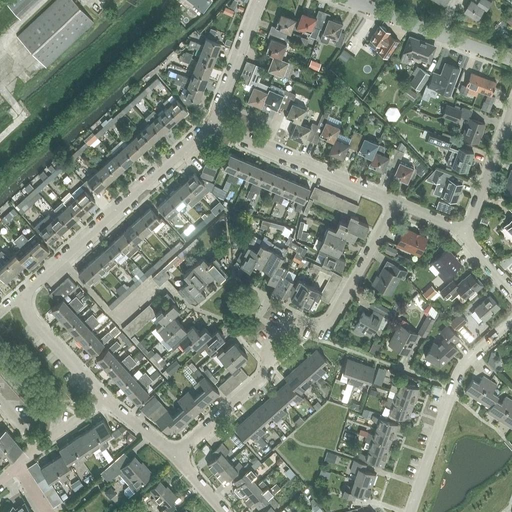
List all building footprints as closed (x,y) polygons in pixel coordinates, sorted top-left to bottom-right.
[(10,0),(6,4),(20,18),(39,0),(10,0)] [(55,0),(16,37),(44,66),(46,67),(94,22),(73,0),(55,0)] [(470,0),(464,10),(479,19),(485,9),(487,10),(492,1),(490,0),(478,0),(477,2),(473,0),(470,0)] [(296,28),(310,33),(309,35),(314,37),(318,28),(324,12),(318,10),(315,18),(301,12),(296,28)] [(329,14),(324,12),(318,28),(323,30),(319,41),(320,42),(326,44),(327,44),(329,36),(336,39),(342,23),(328,18),(329,14)] [(271,26),(269,32),(285,38),(288,39),(290,34),(295,19),(281,13),(275,27),(271,26)] [(387,58),(398,41),(388,35),(389,33),(378,26),(369,40),(370,40),(367,44),(374,49),(377,45),(380,47),(377,51),(387,58)] [(195,31),(187,37),(188,38),(190,40),(188,46),(195,48),(197,43),(191,40),(198,35),(196,33),(195,31)] [(285,38),(269,32),(267,37),(270,39),(265,54),(272,56),(280,59),(286,44),(288,39),(285,38)] [(345,34),(340,32),(335,45),(340,47),(345,34)] [(429,63),(435,46),(409,36),(400,60),(405,62),(408,55),(429,63)] [(205,38),(201,50),(216,56),(220,44),(205,38)] [(211,67),(216,56),(201,50),(197,61),(211,67)] [(191,59),(184,56),(180,55),(178,59),(182,61),(189,63),(191,59)] [(287,62),(280,59),(272,56),(267,70),(282,76),(287,62)] [(207,78),(211,67),(197,61),(192,72),(207,78)] [(433,72),(428,87),(449,95),(459,68),(445,63),(440,74),(433,72)] [(263,69),(255,65),(251,75),(259,78),(263,69)] [(429,75),(419,69),(409,83),(418,89),(429,75)] [(207,78),(192,72),(190,79),(177,73),(174,73),(172,77),(175,79),(203,89),(207,78)] [(478,91),(483,77),(470,72),(465,85),(461,84),(458,92),(465,94),(468,87),(478,91)] [(259,78),(251,75),(248,85),(253,87),(247,101),(261,108),(262,104),(267,92),(256,88),(259,78)] [(157,77),(147,86),(151,90),(160,81),(157,77)] [(487,94),(484,101),(483,101),(480,109),(488,112),(494,96),(491,95),(496,82),(483,77),(478,91),(487,94)] [(198,101),(203,89),(175,79),(173,83),(179,85),(179,86),(186,88),(184,94),(181,93),(179,97),(179,98),(183,102),(191,105),(193,99),(198,101)] [(151,90),(147,86),(139,94),(142,98),(151,90)] [(283,108),(290,92),(284,90),(282,95),(268,89),(267,92),(262,104),(276,110),(278,106),(283,108)] [(312,123),(310,128),(299,123),(306,109),(292,103),(295,95),(290,92),(283,108),(288,110),(285,118),(296,123),(289,137),(304,143),(306,139),(311,141),(317,126),(312,123)] [(142,98),(139,94),(129,102),(133,106),(142,98)] [(172,95),(163,103),(167,108),(177,119),(181,116),(182,117),(187,113),(185,112),(186,111),(172,95)] [(133,106),(129,102),(121,110),(124,114),(133,106)] [(447,105),(441,116),(457,123),(459,117),(467,120),(470,112),(460,109),(460,110),(447,105)] [(167,108),(158,115),(168,127),(177,119),(167,108)] [(124,114),(121,110),(112,118),(111,117),(111,118),(115,122),(124,114)] [(323,111),(317,126),(311,141),(316,144),(319,136),(333,142),(335,138),(336,134),(339,127),(325,122),(329,113),(328,113),(329,112),(328,111),(327,113),(323,111)] [(159,135),(168,127),(158,115),(149,124),(159,135)] [(115,122),(111,118),(107,121),(106,119),(101,124),(103,126),(103,127),(106,130),(115,122)] [(484,123),(469,118),(462,136),(477,142),(484,123)] [(159,135),(149,124),(140,132),(151,143),(159,135)] [(106,130),(103,127),(94,135),(97,138),(106,130)] [(353,131),(350,140),(336,134),(335,138),(333,142),(328,153),(342,159),(348,147),(353,149),(359,134),(353,131)] [(448,150),(449,146),(450,145),(458,148),(456,152),(452,151),(449,158),(448,158),(446,164),(458,168),(457,171),(463,173),(464,170),(467,171),(470,163),(472,164),(474,159),(471,158),(473,152),(461,148),(462,142),(452,139),(451,140),(447,139),(449,136),(441,133),(440,136),(427,131),(427,132),(423,131),(421,137),(425,138),(424,141),(448,150)] [(151,143),(140,132),(136,135),(132,132),(127,136),(141,152),(151,143)] [(84,139),(86,142),(85,143),(89,146),(91,148),(100,141),(97,138),(94,135),(93,133),(87,139),(86,137),(84,139)] [(375,151),(377,145),(378,144),(364,138),(365,136),(359,134),(353,149),(358,152),(357,153),(371,159),(375,151)] [(141,152),(127,136),(123,140),(127,144),(122,148),(133,160),(141,152)] [(89,146),(85,143),(76,151),(80,154),(89,146)] [(122,148),(118,143),(109,151),(124,167),(133,160),(122,148)] [(401,144),(398,150),(391,166),(396,168),(393,176),(407,182),(413,168),(399,162),(403,152),(405,148),(401,144)] [(391,166),(398,150),(392,148),(388,157),(382,154),(384,150),(383,148),(377,145),(375,151),(371,159),(368,166),(382,172),(384,167),(390,169),(391,166)] [(80,154),(76,151),(64,162),(67,166),(80,154)] [(124,167),(109,151),(106,154),(110,159),(105,164),(115,175),(124,167)] [(230,183),(240,159),(229,154),(223,168),(230,171),(226,181),(230,183)] [(209,155),(206,160),(217,165),(220,159),(209,155)] [(246,178),(252,164),(240,159),(230,183),(235,184),(239,175),(246,178)] [(215,171),(217,165),(206,160),(204,166),(215,171)] [(72,171),(67,166),(64,162),(55,170),(51,165),(48,168),(52,173),(55,176),(65,168),(69,173),(72,171)] [(115,175),(105,164),(96,172),(106,183),(115,175)] [(253,192),(263,169),(252,164),(246,178),(253,181),(249,191),(246,196),(251,198),(253,192)] [(212,177),(215,171),(204,166),(201,172),(212,177)] [(269,188),(275,174),(263,169),(253,192),(258,194),(262,185),(269,188)] [(436,169),(427,178),(438,182),(433,193),(441,196),(456,201),(462,184),(459,183),(460,178),(436,169)] [(38,176),(43,181),(46,185),(55,176),(52,173),(48,177),(43,171),(38,176)] [(97,192),(106,183),(96,172),(83,183),(90,191),(94,188),(97,192)] [(210,182),(212,177),(201,172),(199,178),(210,182)] [(184,182),(195,194),(204,185),(194,174),(184,182)] [(276,202),(286,179),(275,174),(269,188),(276,191),(272,200),(276,202)] [(292,198),(298,184),(286,179),(276,202),(281,204),(285,195),(292,198)] [(46,185),(43,181),(34,189),(37,193),(46,185)] [(218,193),(222,183),(216,181),(212,191),(218,193)] [(199,198),(195,194),(184,182),(176,190),(186,201),(190,206),(199,198)] [(88,194),(90,191),(83,183),(80,186),(71,194),(86,210),(95,202),(88,194)] [(298,184),(292,198),(299,201),(295,210),(299,212),(309,189),(298,184)] [(315,200),(319,190),(314,187),(309,198),(315,200)] [(208,188),(203,192),(211,201),(216,197),(208,188)] [(37,193),(34,189),(25,197),(29,201),(37,193)] [(182,205),(186,201),(176,190),(167,198),(177,210),(182,215),(187,210),(182,205)] [(321,202),(325,192),(319,190),(315,200),(321,202)] [(326,205),(331,195),(325,192),(321,202),(326,205)] [(77,218),(86,210),(71,194),(62,202),(66,207),(77,218)] [(332,207),(336,197),(331,195),(326,205),(332,207)] [(29,201),(25,197),(15,207),(18,210),(29,201)] [(337,209),(341,199),(336,197),(332,207),(337,209)] [(168,218),(177,210),(167,198),(158,206),(168,218)] [(343,212),(347,202),(341,199),(337,209),(343,212)] [(220,203),(211,212),(215,216),(224,207),(220,203)] [(68,226),(77,218),(66,207),(57,215),(68,226)] [(13,209),(1,219),(6,224),(17,213),(13,209)] [(140,217),(151,229),(155,233),(164,225),(149,209),(140,217)] [(215,216),(211,212),(203,219),(206,223),(215,216)] [(59,234),(68,226),(57,215),(53,218),(49,214),(44,218),(49,223),(59,234)] [(353,217),(354,216),(350,215),(346,224),(344,227),(357,232),(364,236),(368,226),(357,221),(358,219),(353,217)] [(198,224),(194,228),(197,232),(206,223),(203,219),(202,219),(199,216),(195,220),(198,224)] [(142,237),(151,229),(140,217),(131,225),(142,237)] [(59,234),(49,223),(44,218),(33,227),(38,233),(41,237),(43,235),(50,242),(59,234)] [(338,221),(335,230),(334,233),(345,238),(353,241),(357,232),(344,227),(346,224),(338,221)] [(133,245),(142,237),(131,225),(122,233),(133,245)] [(342,247),(345,238),(334,233),(335,230),(327,227),(322,239),(342,247)] [(197,232),(194,228),(185,236),(188,240),(197,232)] [(426,238),(404,229),(397,245),(419,255),(426,238)] [(22,233),(17,237),(38,260),(48,251),(38,240),(39,239),(34,234),(27,240),(22,233)] [(124,253),(133,245),(122,233),(113,241),(124,253)] [(38,260),(17,237),(13,241),(20,248),(21,247),(25,252),(19,257),(25,264),(25,265),(28,269),(38,260)] [(283,246),(287,248),(290,242),(292,239),(288,237),(283,246)] [(196,238),(189,244),(192,247),(199,241),(196,238)] [(180,239),(170,249),(173,253),(183,243),(180,239)] [(248,271),(252,264),(258,252),(255,251),(259,244),(251,239),(243,253),(241,252),(236,260),(241,263),(239,266),(248,271)] [(317,251),(324,254),(325,254),(326,251),(337,257),(338,256),(342,258),(344,254),(340,252),(342,247),(322,239),(317,251)] [(115,261),(124,253),(113,241),(105,249),(115,261)] [(290,242),(287,248),(296,252),(299,247),(290,242)] [(192,247),(189,244),(180,253),(183,256),(192,247)] [(252,264),(261,268),(271,250),(259,244),(255,251),(258,252),(252,264)] [(396,249),(386,245),(384,250),(394,255),(396,249)] [(448,248),(436,259),(430,263),(439,273),(436,275),(441,280),(461,263),(448,248)] [(106,269),(115,261),(105,249),(96,257),(106,269)] [(173,253),(170,249),(161,258),(164,261),(173,253)] [(261,268),(269,273),(276,262),(278,264),(279,263),(283,256),(271,250),(261,268)] [(345,259),(342,258),(338,256),(337,257),(326,251),(325,254),(324,254),(320,263),(328,266),(329,264),(341,269),(345,259)] [(25,264),(19,257),(15,253),(8,260),(2,253),(0,254),(0,256),(15,273),(25,265),(25,264)] [(185,258),(183,256),(180,253),(170,262),(173,265),(175,267),(185,258)] [(15,273),(0,256),(0,262),(2,265),(0,266),(0,276),(5,282),(15,273)] [(214,256),(207,263),(205,266),(213,275),(219,281),(227,274),(218,265),(220,263),(214,256)] [(98,277),(106,269),(96,257),(87,265),(98,277)] [(207,263),(201,257),(192,266),(206,281),(213,275),(205,266),(207,263)] [(164,261),(161,258),(152,266),(155,269),(164,261)] [(509,263),(505,259),(499,261),(504,267),(509,263)] [(265,280),(274,285),(281,274),(284,275),(288,268),(279,263),(278,264),(276,262),(269,273),(265,280)] [(88,285),(98,277),(87,265),(78,274),(88,285)] [(371,283),(380,289),(379,291),(390,296),(400,279),(403,281),(408,273),(394,265),(390,272),(383,268),(379,276),(376,274),(371,283)] [(131,278),(134,282),(138,285),(146,277),(143,274),(136,266),(130,271),(134,275),(131,278)] [(155,269),(152,266),(143,274),(146,277),(155,269)] [(206,281),(192,266),(182,275),(187,281),(188,281),(190,279),(199,288),(206,281)] [(159,287),(167,280),(169,278),(162,270),(151,279),(159,287)] [(333,271),(330,276),(340,282),(342,277),(333,271)] [(452,280),(439,291),(438,292),(445,300),(448,298),(451,301),(458,294),(464,299),(475,289),(476,291),(483,285),(477,278),(475,280),(470,273),(457,285),(452,280)] [(293,280),(284,275),(281,274),(274,285),(270,291),(280,297),(280,295),(285,298),(287,294),(290,288),(288,288),(293,280)] [(77,286),(68,277),(63,282),(71,291),(77,286)] [(188,281),(187,281),(180,287),(177,290),(182,297),(183,296),(190,304),(195,299),(197,301),(204,294),(199,288),(190,279),(188,281)] [(299,304),(309,286),(298,280),(294,287),(292,285),(290,288),(287,294),(292,297),(290,299),(299,304)] [(71,291),(63,282),(59,285),(68,294),(71,291)] [(138,285),(134,282),(129,287),(128,285),(127,286),(124,283),(121,286),(128,294),(138,285)] [(68,294),(59,285),(49,294),(58,304),(63,299),(68,294)] [(128,294),(121,286),(121,285),(116,289),(121,294),(117,298),(120,301),(128,294)] [(422,293),(428,299),(436,292),(431,285),(422,293)] [(317,300),(318,298),(321,293),(309,286),(299,304),(309,309),(315,299),(317,300)] [(160,298),(161,298),(168,306),(173,301),(166,293),(160,298)] [(58,304),(51,310),(60,319),(80,300),(76,296),(67,304),(63,299),(58,304)] [(499,307),(490,296),(475,309),(484,320),(499,307)] [(120,301),(117,298),(112,302),(111,301),(107,305),(111,309),(120,301)] [(68,328),(79,317),(75,313),(84,305),(80,300),(60,319),(68,328)] [(154,316),(161,323),(163,325),(173,317),(179,312),(172,304),(163,312),(161,309),(156,314),(154,316)] [(377,304),(373,311),(370,317),(363,313),(353,331),(361,335),(364,330),(372,335),(377,327),(381,330),(388,318),(391,320),(394,314),(377,304)] [(148,305),(144,309),(151,318),(154,316),(156,314),(149,307),(148,305)] [(139,313),(147,322),(151,318),(144,309),(139,313)] [(147,322),(139,313),(134,318),(142,326),(147,322)] [(76,337),(96,318),(92,314),(83,322),(79,317),(68,328),(76,337)] [(459,314),(450,322),(459,333),(469,325),(459,314)] [(426,316),(417,333),(424,336),(433,320),(426,316)] [(155,328),(164,338),(180,324),(173,317),(163,325),(161,323),(155,328)] [(84,345),(95,335),(91,330),(100,322),(96,318),(76,337),(84,345)] [(402,321),(399,325),(389,345),(403,353),(407,346),(411,348),(417,335),(408,330),(409,327),(407,323),(402,321)] [(177,340),(186,331),(180,324),(164,338),(172,348),(178,343),(179,342),(177,340)] [(133,334),(126,325),(121,329),(129,338),(133,334)] [(115,326),(108,332),(99,340),(95,335),(84,345),(92,354),(112,336),(113,337),(119,331),(115,326)] [(189,342),(198,333),(192,326),(186,331),(177,340),(179,342),(178,343),(185,350),(191,345),(189,342)] [(458,338),(448,327),(441,332),(446,338),(438,345),(433,342),(425,357),(439,365),(457,349),(452,343),(458,338)] [(205,328),(198,333),(189,342),(191,345),(198,352),(203,346),(201,344),(211,335),(205,328)] [(217,330),(211,335),(201,344),(203,346),(211,354),(217,348),(215,346),(224,338),(217,330)] [(131,339),(136,345),(139,342),(134,336),(131,339)] [(224,364),(240,350),(230,339),(223,345),(226,349),(224,351),(222,349),(216,354),(224,364)] [(104,368),(116,358),(111,353),(120,345),(116,341),(96,359),(104,368)] [(149,352),(139,342),(136,345),(145,355),(149,352)] [(151,350),(149,352),(145,355),(154,364),(157,361),(152,356),(154,353),(151,350)] [(235,373),(243,381),(248,377),(237,366),(246,358),(240,350),(224,364),(233,374),(235,373)] [(305,359),(320,376),(324,380),(327,376),(324,373),(326,371),(320,365),(325,360),(316,350),(305,359)] [(497,352),(492,359),(497,363),(502,356),(497,352)] [(139,353),(132,359),(112,377),(120,386),(132,376),(127,371),(136,363),(142,356),(139,353)] [(112,377),(132,359),(128,355),(120,363),(116,358),(104,368),(112,377)] [(315,381),(320,376),(305,359),(295,369),(304,379),(309,374),(315,381)] [(354,385),(361,364),(347,359),(343,373),(350,375),(347,383),(354,385)] [(162,367),(157,361),(154,364),(159,370),(162,367)] [(188,364),(194,371),(197,368),(191,362),(188,364)] [(167,379),(179,368),(174,363),(166,371),(165,370),(162,373),(167,379)] [(370,382),(374,368),(361,364),(354,385),(361,387),(363,379),(370,382)] [(152,366),(146,371),(150,375),(153,373),(156,370),(152,366)] [(203,371),(209,377),(212,375),(206,369),(203,371)] [(299,384),(304,379),(295,369),(284,378),(287,382),(288,381),(300,394),(305,390),(299,384)] [(148,377),(145,372),(136,380),(132,376),(120,386),(128,395),(148,377)] [(157,377),(153,373),(150,375),(148,377),(128,395),(137,404),(148,393),(144,389),(157,377)] [(235,373),(233,374),(231,377),(239,385),(243,381),(235,373)] [(218,381),(212,375),(209,377),(215,384),(218,381)] [(199,394),(208,404),(219,394),(204,377),(198,382),(204,389),(199,394)] [(234,389),(239,385),(231,377),(226,381),(234,389)] [(316,381),(321,386),(325,383),(320,377),(316,381)] [(477,400),(489,381),(483,377),(478,384),(472,380),(464,392),(477,400)] [(303,398),(300,394),(288,381),(287,382),(277,391),(286,402),(292,397),(297,404),(303,398)] [(394,381),(393,385),(391,384),(389,391),(416,400),(417,396),(415,395),(418,388),(394,381)] [(490,408),(495,401),(498,397),(491,393),(496,385),(489,381),(477,400),(490,408)] [(281,407),(286,402),(277,391),(266,401),(281,418),(287,413),(281,407)] [(416,400),(389,391),(387,397),(389,397),(387,402),(410,410),(413,402),(415,402),(416,400)] [(208,404),(199,394),(194,398),(188,392),(183,396),(197,413),(208,404)] [(187,423),(178,413),(172,418),(153,395),(139,407),(148,417),(150,415),(167,434),(173,428),(176,432),(187,423)] [(187,423),(197,413),(183,396),(177,401),(183,408),(178,413),(187,423)] [(500,421),(511,401),(505,397),(500,404),(495,401),(490,408),(487,413),(500,421)] [(276,422),(281,418),(266,401),(256,410),(265,421),(270,416),(276,422)] [(511,401),(500,421),(511,428),(511,401)] [(408,416),(410,410),(387,402),(386,406),(392,409),(390,414),(409,421),(410,417),(408,416)] [(260,426),(265,421),(256,410),(245,420),(260,437),(265,432),(260,426)] [(376,429),(396,436),(397,433),(395,432),(398,425),(373,417),(372,421),(378,423),(376,429)] [(102,420),(91,427),(105,448),(108,446),(103,438),(111,433),(102,420)] [(255,441),(260,437),(245,420),(234,429),(244,440),(249,435),(255,441)] [(80,434),(89,447),(96,442),(101,450),(105,448),(91,427),(80,434)] [(5,429),(0,433),(0,451),(14,439),(5,429)] [(394,440),(396,436),(376,429),(374,435),(368,433),(366,437),(391,446),(393,439),(394,440)] [(81,452),(89,447),(80,434),(69,441),(83,462),(86,460),(81,452)] [(388,453),(391,446),(366,437),(365,442),(371,444),(369,450),(389,457),(390,454),(388,453)] [(22,449),(14,439),(0,451),(0,455),(4,452),(11,459),(22,449)] [(262,439),(258,442),(263,447),(267,444),(262,439)] [(58,449),(62,454),(67,462),(74,457),(79,464),(83,462),(69,441),(58,449)] [(207,466),(215,475),(229,462),(224,457),(229,452),(222,444),(212,453),(216,457),(207,466)] [(123,450),(120,445),(108,453),(111,458),(123,450)] [(328,446),(327,454),(337,455),(338,447),(328,446)] [(339,449),(336,457),(349,462),(352,454),(339,449)] [(387,461),(389,457),(369,450),(367,456),(361,454),(359,459),(384,467),(386,460),(387,461)] [(105,462),(110,457),(104,452),(100,457),(105,462)] [(71,467),(67,462),(62,454),(51,461),(64,481),(68,479),(63,472),(71,467)] [(114,461),(100,473),(108,482),(119,473),(129,485),(127,486),(124,489),(124,493),(128,498),(139,488),(139,487),(138,487),(137,486),(152,474),(145,466),(144,468),(134,457),(131,460),(121,469),(114,461)] [(236,479),(234,480),(239,485),(234,490),(234,492),(239,497),(241,497),(242,496),(243,497),(257,485),(252,479),(257,475),(253,471),(261,464),(257,460),(245,471),(246,471),(240,476),(236,479)] [(61,484),(64,481),(51,461),(40,468),(43,472),(46,477),(48,481),(56,476),(61,484)] [(284,467),(291,473),(296,467),(289,461),(284,467)] [(356,473),(354,480),(371,486),(375,474),(364,471),(366,465),(354,461),(350,471),(356,473)] [(36,462),(27,468),(31,473),(40,468),(36,462)] [(246,471),(245,471),(239,463),(234,468),(229,462),(215,475),(223,483),(232,474),(236,479),(240,476),(246,471)] [(43,472),(40,468),(31,473),(34,478),(43,472)] [(37,483),(46,477),(43,472),(34,478),(37,483)] [(80,472),(71,479),(76,486),(85,479),(80,472)] [(40,488),(49,482),(48,481),(46,477),(37,483),(40,488)] [(106,484),(111,493),(119,488),(114,479),(106,484)] [(262,480),(257,485),(243,497),(245,499),(244,500),(244,502),(249,507),(250,507),(251,506),(255,503),(259,508),(261,506),(265,503),(271,498),(275,495),(262,480)] [(367,498),(371,486),(354,480),(352,487),(346,484),(342,495),(354,499),(356,494),(367,498)] [(43,493),(52,487),(49,482),(40,488),(43,493)] [(149,491),(154,497),(151,500),(156,506),(159,502),(164,508),(159,511),(170,511),(175,508),(170,503),(176,497),(170,490),(168,492),(159,482),(149,491)] [(29,499),(34,495),(28,487),(23,490),(29,499)] [(46,498),(55,492),(52,487),(43,493),(46,498)] [(58,496),(55,492),(46,498),(49,502),(58,496)] [(62,501),(58,496),(49,502),(52,507),(62,501)] [(278,506),(271,498),(265,503),(261,506),(265,510),(262,511),(275,511),(273,510),(278,506)] [(12,506),(4,511),(31,511),(24,502),(15,509),(12,506)]
